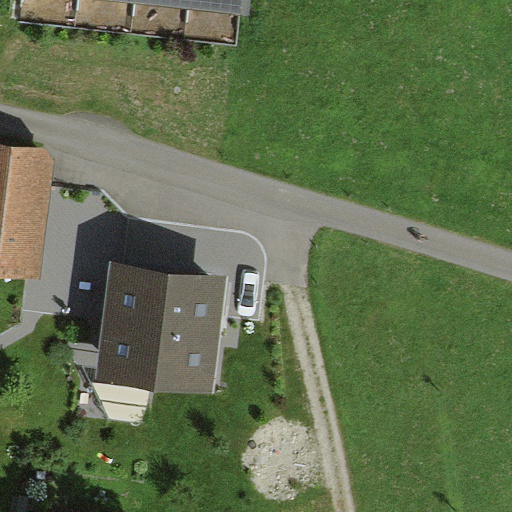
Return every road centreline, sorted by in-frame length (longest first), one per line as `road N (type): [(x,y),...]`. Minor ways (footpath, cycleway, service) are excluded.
road 1 (residential): [(511,277),(0,135)]
road 2 (track): [(266,206),(321,396),(342,511)]
